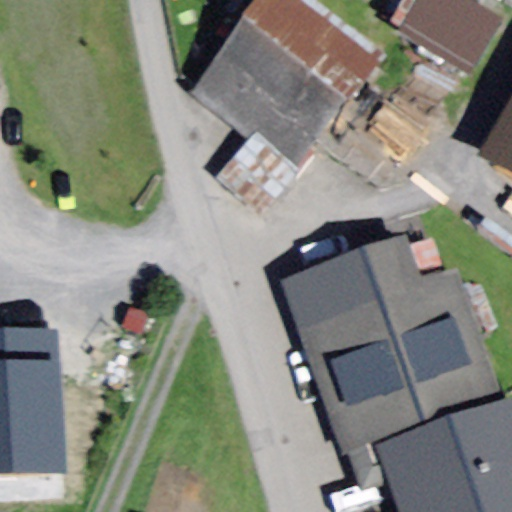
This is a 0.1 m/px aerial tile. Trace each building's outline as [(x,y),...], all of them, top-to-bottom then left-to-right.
[(376,59),(295,0),(273,0),(202,97),(296,167),(376,59)] [(471,0),(412,0),(395,28),(467,75),(503,21),(471,0)] [(401,142),(454,86),(422,55),(369,111),(401,142)] [(511,115),(481,167),(511,185),(511,115)] [(401,511),(511,511),(511,412),(498,417),(454,283),(305,332),(345,455),(379,444),(401,511)] [(0,483),(55,481),(52,434),(40,434),(37,380),(0,382),(0,483)]
